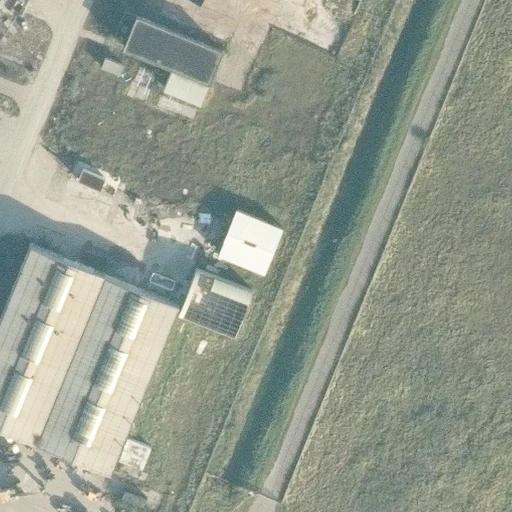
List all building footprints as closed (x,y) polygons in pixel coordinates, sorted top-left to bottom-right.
[(176,88),(218,101),(232,55),(240,58),(236,71),(237,72),(234,83),(252,88),(264,50),(147,13),(137,48),(184,62),(176,88)] [(123,204),(130,184),(83,167),(76,187),(123,204)] [(246,203),(229,251),(278,268),(295,220),(246,203)] [(24,254),(0,312),(0,427),(112,474),(176,316),(182,301),(30,239),(24,254)] [(249,332),(267,283),(209,263),(192,311),(249,332)]
